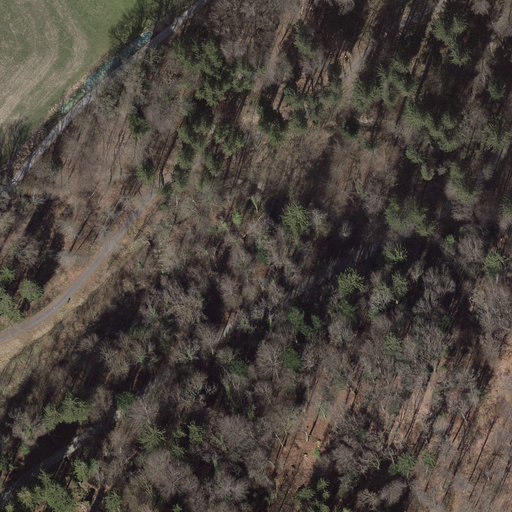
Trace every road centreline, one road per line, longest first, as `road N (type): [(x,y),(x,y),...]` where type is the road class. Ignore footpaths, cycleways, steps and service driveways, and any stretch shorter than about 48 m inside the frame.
road 1 (track): [(0,501),(231,328),(454,206),(511,133)]
road 2 (track): [(0,338),(60,301),(174,175),(304,112),(389,30),(450,0)]
road 3 (track): [(0,185),(205,0)]
